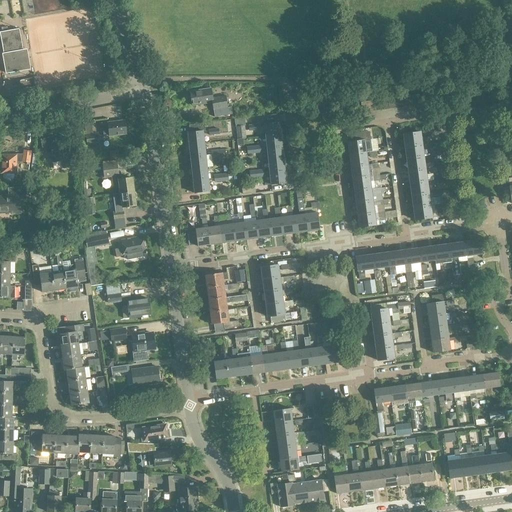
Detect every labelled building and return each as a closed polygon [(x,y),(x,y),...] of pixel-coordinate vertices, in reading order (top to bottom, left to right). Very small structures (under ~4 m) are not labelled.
[(22,50),(19,29),(8,31),(7,27),(1,28),(2,32),(0,32),(0,36),(7,75),(16,73),(16,74),(19,73),(19,72),(26,71),(31,70),(27,49),(22,50)] [(227,109),(225,97),(212,99),(210,90),(190,93),(193,106),(212,103),(214,111),(227,109)] [(236,127),(237,139),(246,138),(245,126),(246,126),(245,118),(234,119),(235,127),(236,127)] [(109,136),(109,137),(125,135),(124,122),(108,124),(102,125),(104,137),(109,136)] [(282,129),(280,130),(279,123),(264,125),(266,137),(282,135),(282,129)] [(190,133),(188,133),(188,140),(187,140),(187,146),(204,144),(202,132),(205,132),(204,124),(188,126),(188,131),(189,131),(190,133)] [(356,142),(348,143),(349,155),(366,153),(364,141),(370,140),(369,132),(355,134),(356,142)] [(424,133),(424,132),(403,135),(405,147),(422,145),(421,138),(424,137),(423,133),(424,133)] [(86,135),(87,145),(88,152),(100,151),(99,144),(98,134),(93,134),(86,135)] [(281,141),(283,141),(282,135),(266,137),(267,149),(282,147),(281,141)] [(74,152),(67,153),(65,142),(57,143),(56,137),(40,140),(43,154),(50,153),(52,163),(60,162),(61,169),(77,166),(74,152)] [(188,152),(190,152),(191,158),(205,156),(204,144),(187,146),(188,152)] [(405,147),(406,160),(424,157),(422,150),(425,149),(425,145),(426,145),(426,144),(422,145),(405,147)] [(284,153),(282,154),(282,147),(267,149),(268,161),(285,159),(284,153)] [(16,156),(1,156),(1,173),(2,173),(2,177),(4,179),(12,179),(14,178),(14,174),(16,174),(16,162),(22,162),(22,163),(26,163),(26,165),(29,165),(31,152),(23,151),(22,157),(16,157),(16,156)] [(366,153),(349,155),(351,167),(368,165),(367,158),(366,153)] [(191,164),(190,164),(190,170),(207,168),(205,156),(191,158),(191,164)] [(424,157),(406,160),(408,172),(425,169),(424,157)] [(285,159),(268,161),(270,172),(270,173),(285,172),(284,165),(286,165),(285,159)] [(120,194),(120,195),(134,193),(132,179),(119,181),(117,170),(116,162),(102,164),(104,178),(108,178),(112,177),(113,188),(119,187),(120,194)] [(368,165),(351,167),(353,179),(369,177),(369,171),(368,165)] [(191,176),(193,176),(193,182),(208,180),(207,168),(190,170),(191,176)] [(408,172),(410,184),(427,182),(425,169),(408,172)] [(285,173),(285,172),(270,173),(270,172),(264,173),(265,186),(286,184),(286,180),(287,180),(286,172),(285,173)] [(369,177),(353,179),(354,192),(371,189),(370,182),(369,177)] [(193,183),(192,183),(192,189),(194,188),(195,194),(209,192),(208,180),(193,182),(193,183)] [(427,182),(410,184),(411,196),(429,194),(427,182)] [(18,200),(26,199),(25,187),(7,188),(8,197),(0,197),(0,213),(11,212),(11,214),(19,214),(18,200)] [(375,189),(371,189),(354,192),(356,204),(373,202),(372,196),(376,196),(375,194),(374,189),(375,189)] [(114,209),(115,213),(123,212),(123,208),(135,206),(134,193),(120,195),(120,194),(113,195),(114,202),(114,209)] [(411,196),(413,208),(430,206),(429,194),(411,196)] [(91,203),(96,203),(95,198),(85,199),(86,210),(91,209),(91,203)] [(374,214),(373,207),(377,206),(376,201),(373,202),(356,204),(358,216),(374,214)] [(433,206),(430,206),(413,208),(415,221),(432,218),(431,211),(435,211),(435,210),(434,210),(433,206)] [(295,233),(307,232),(305,215),(304,211),(304,212),(299,212),(300,216),(293,216),(295,233)] [(123,212),(113,213),(114,220),(124,218),(123,212)] [(283,235),(295,233),(293,216),(292,213),(287,214),(288,217),(280,218),(283,235)] [(319,230),(317,213),(305,215),(307,232),(319,230)] [(378,213),(374,214),(358,216),(359,228),(386,224),(385,216),(385,217),(378,218),(377,213),(378,213)] [(203,229),(195,230),(197,247),(210,245),(207,228),(206,218),(201,219),(203,229)] [(271,237),(283,235),(280,218),(268,220),(271,237)] [(263,221),(256,222),(258,238),(271,237),(268,220),(263,221)] [(246,240),(258,238),(256,222),(244,223),(246,240)] [(219,223),(214,224),(214,227),(207,228),(210,245),(222,243),(219,227),(219,223)] [(237,224),(232,225),(234,242),(246,240),(244,223),(237,224)] [(227,226),(219,227),(222,243),(234,242),(232,225),(227,226)] [(109,244),(107,234),(106,232),(102,233),(85,236),(86,239),(88,248),(109,244)] [(116,258),(124,256),(124,257),(145,253),(142,237),(121,241),(123,248),(115,249),(116,258)] [(464,243),(466,256),(482,254),(480,240),(464,243)] [(451,258),(451,263),(452,262),(453,275),(460,274),(458,257),(466,256),(464,243),(449,245),(451,258)] [(449,245),(433,247),(435,260),(436,264),(451,263),(451,258),(449,245)] [(420,265),(427,264),(426,262),(435,260),(433,247),(418,249),(420,263),(420,265)] [(420,263),(418,249),(402,251),(404,265),(405,265),(405,268),(411,267),(411,273),(421,271),(420,265),(420,263)] [(389,270),(395,269),(395,266),(404,265),(402,251),(387,253),(389,267),(389,270)] [(371,255),(373,269),(389,267),(387,253),(371,255)] [(0,255),(0,273),(10,274),(10,262),(15,262),(15,255),(0,255)] [(364,270),(373,269),(371,255),(356,257),(357,271),(358,271),(358,274),(364,273),(364,270)] [(66,289),(63,271),(61,256),(56,256),(58,268),(59,268),(59,272),(51,273),(54,291),(66,289)] [(83,279),(80,259),(74,260),(75,270),(63,271),(66,289),(72,288),(72,291),(78,290),(77,280),(83,279)] [(428,276),(427,264),(420,265),(421,271),(422,271),(422,277),(428,276)] [(41,292),(54,291),(51,273),(39,275),(38,265),(31,266),(34,286),(40,285),(41,292)] [(261,268),(263,280),(280,278),(279,271),(282,271),(281,266),(281,265),(261,268)] [(236,282),(245,281),(243,270),(237,271),(235,272),(236,282)] [(0,286),(9,286),(10,274),(0,273),(0,286)] [(205,276),(207,288),(224,286),(223,280),(228,280),(227,273),(205,276)] [(283,277),(280,278),(263,280),(264,293),(281,290),(280,285),(284,284),(283,283),(283,278),(283,277)] [(376,293),(374,280),(363,282),(365,295),(376,293)] [(119,284),(106,286),(108,303),(121,301),(119,284)] [(224,286),(207,288),(208,300),(225,298),(225,292),(228,291),(228,290),(234,290),(234,285),(224,286)] [(9,286),(0,286),(0,298),(14,299),(14,286),(9,286)] [(264,293),(266,305),(283,303),(282,296),(285,295),(284,290),(281,290),(264,293)] [(225,298),(208,300),(210,313),(227,310),(226,304),(248,301),(247,295),(225,298)] [(432,303),(443,301),(442,295),(431,296),(432,303)] [(129,318),(141,317),(141,315),(150,314),(148,299),(134,301),(134,299),(127,300),(129,318)] [(398,313),(397,310),(411,308),(410,301),(394,303),(394,309),(391,309),(391,314),(398,313)] [(283,303),(266,305),(268,317),(285,315),(284,309),(287,309),(287,307),(286,307),(286,302),(283,303)] [(428,316),(445,314),(443,302),(426,304),(428,316)] [(212,325),(223,323),(223,329),(239,327),(238,321),(229,323),(228,317),(238,316),(237,309),(227,310),(210,313),(212,325)] [(388,310),(371,312),(372,324),(389,322),(388,310)] [(430,328),(430,329),(447,326),(446,321),(450,321),(449,319),(448,314),(445,314),(428,316),(430,328)] [(391,334),(389,322),(372,324),(374,336),(391,334)] [(61,347),(78,344),(77,332),(84,331),(83,325),(65,327),(66,333),(59,334),(61,347)] [(447,326),(430,329),(431,341),(448,339),(448,333),(451,332),(450,331),(450,326),(447,326)] [(111,343),(127,341),(126,328),(110,330),(111,343)] [(269,328),(259,330),(261,340),(271,338),(269,328)] [(247,333),(234,334),(235,342),(247,341),(247,333)] [(155,348),(153,334),(139,336),(138,334),(132,335),(134,353),(146,351),(146,350),(155,348)] [(376,349),(393,346),(391,334),(374,336),(376,349)] [(471,335),(465,336),(466,342),(467,348),(473,347),(471,335)] [(0,354),(12,355),(13,337),(1,336),(0,347),(0,354)] [(17,361),(17,355),(24,356),(25,338),(13,337),(12,355),(13,355),(12,360),(17,361)] [(448,339),(431,341),(433,353),(450,351),(449,343),(452,343),(452,338),(448,339)] [(335,342),(335,343),(330,344),(330,343),(323,344),(322,344),(323,344),(323,348),(323,349),(325,365),(338,363),(335,346),(335,342)] [(78,344),(61,347),(62,358),(80,356),(78,344)] [(323,349),(323,348),(323,344),(317,345),(317,348),(311,349),(313,366),(325,365),(323,349)] [(311,349),(310,346),(305,347),(305,350),(299,351),(301,368),(313,366),(311,349)] [(394,359),(393,346),(376,349),(377,361),(394,359)] [(299,351),(298,348),(293,348),(294,351),(287,352),(289,369),(301,368),(299,351)] [(279,350),(280,353),(274,354),(277,371),(289,369),(287,352),(286,349),(281,350),(281,349),(279,350)] [(265,373),(277,371),(274,354),(274,351),(269,352),(269,351),(267,351),(268,355),(262,356),(265,373)] [(253,374),(250,358),(250,357),(249,353),(237,355),(237,356),(238,359),(240,376),(253,374)] [(82,368),(82,367),(80,356),(62,358),(64,371),(66,370),(82,368)] [(226,361),(228,378),(240,376),(238,359),(237,356),(233,357),(232,356),(232,357),(232,360),(226,361)] [(262,356),(250,357),(250,358),(253,374),(265,373),(262,356)] [(216,379),(228,378),(226,361),(213,362),(216,379)] [(129,372),(128,365),(111,367),(112,374),(129,372)] [(66,370),(68,382),(86,379),(84,367),(82,367),(82,368),(66,370)] [(131,371),(133,386),(159,382),(157,367),(131,371)] [(498,373),(482,375),(484,389),(484,392),(485,392),(491,391),(490,388),(500,387),(498,373)] [(0,393),(12,394),(12,382),(17,382),(17,376),(10,376),(5,375),(4,375),(4,381),(0,381),(0,393)] [(467,377),(469,391),(484,389),(482,375),(467,377)] [(467,377),(451,380),(453,393),(459,392),(469,391),(467,377)] [(69,394),(87,391),(86,379),(68,382),(69,394)] [(451,380),(436,382),(438,395),(444,394),(453,393),(451,380)] [(436,382),(420,384),(422,397),(428,396),(438,395),(436,382)] [(420,384),(405,386),(407,399),(422,397),(420,384)] [(405,386),(390,388),(392,402),(392,406),(407,403),(408,403),(407,403),(407,399),(405,386)] [(390,388),(374,390),(376,404),(376,407),(382,406),(382,403),(392,402),(390,388)] [(106,389),(99,390),(101,403),(107,402),(106,389)] [(71,406),(89,403),(87,391),(69,394),(71,406)] [(12,394),(0,393),(0,405),(12,406),(12,394)] [(12,406),(0,405),(0,417),(13,418),(12,418),(12,406)] [(319,417),(318,405),(306,407),(308,419),(314,418),(319,417)] [(275,424),(292,422),(290,409),(273,411),(275,424)] [(490,422),(504,420),(503,412),(489,414),(490,422)] [(373,414),(376,433),(384,432),(381,413),(373,414)] [(0,417),(0,429),(13,430),(13,418),(0,417)] [(293,434),(292,422),(275,424),(277,436),(293,434)] [(141,443),(157,444),(157,438),(168,438),(166,425),(142,428),(143,435),(141,435),(141,443)] [(13,430),(0,429),(0,441),(13,442),(13,430)] [(293,434),(277,436),(278,448),(295,446),(294,439),(293,434)] [(42,435),(42,442),(35,442),(35,455),(41,456),(41,453),(53,453),(54,436),(42,435)] [(78,435),(78,437),(79,437),(78,453),(90,453),(91,436),(78,435)] [(67,437),(54,436),(53,453),(54,453),(54,456),(57,457),(57,454),(65,454),(67,437)] [(102,454),(103,436),(91,436),(90,453),(102,454)] [(115,437),(103,436),(102,454),(114,455),(113,458),(120,458),(120,444),(114,444),(115,437)] [(67,437),(65,454),(66,454),(66,458),(69,458),(69,454),(78,455),(78,453),(79,437),(78,437),(67,437)] [(0,454),(2,455),(2,460),(15,461),(15,454),(12,454),(13,442),(0,441),(0,454)] [(297,458),(295,446),(278,448),(280,460),(297,458)] [(153,452),(147,453),(149,466),(154,466),(155,466),(171,464),(169,451),(153,454),(153,452)] [(132,455),(133,463),(142,462),(141,454),(132,455)] [(485,457),(484,454),(479,455),(480,458),(472,459),(475,476),(487,474),(485,457)] [(509,454),(497,455),(499,472),(511,471),(509,454)] [(497,455),(485,457),(487,474),(499,472),(497,455)] [(413,467),(407,467),(410,484),(422,483),(420,466),(419,466),(418,456),(411,456),(413,467)] [(280,460),(282,473),(299,470),(298,463),(301,462),(300,457),(297,458),(280,460)] [(460,457),(455,458),(455,461),(448,462),(450,479),(463,477),(460,460),(460,457)] [(472,459),(460,460),(463,477),(475,476),(472,459)] [(434,481),(432,464),(420,466),(422,483),(434,481)] [(402,468),(395,469),(398,486),(410,484),(407,467),(402,468)] [(390,470),(383,471),(385,488),(398,486),(395,469),(390,470)] [(39,484),(49,485),(50,471),(39,470),(39,484)] [(378,471),(371,472),(373,489),(385,488),(383,471),(378,471)] [(359,474),(361,491),(373,489),(371,472),(359,474)] [(89,485),(96,485),(97,473),(89,473),(89,485)] [(123,473),(113,473),(112,483),(117,483),(123,484),(123,473)] [(140,481),(140,489),(147,489),(148,475),(140,475),(140,474),(135,474),(135,480),(140,481)] [(359,474),(347,475),(349,492),(361,491),(359,474)] [(163,476),(148,475),(148,476),(148,483),(163,485),(163,478),(163,476)] [(334,477),(336,494),(349,492),(347,475),(334,477)] [(174,491),(173,477),(163,478),(163,485),(164,492),(174,491)] [(288,484),(277,486),(280,508),(295,505),(295,504),(294,505),(292,485),(295,484),(295,479),(288,480),(288,484)] [(0,481),(0,495),(8,496),(9,482),(0,481)] [(323,500),(321,481),(306,483),(309,503),(323,500)] [(294,505),(295,504),(309,503),(306,483),(295,484),(292,485),(294,505)] [(181,511),(196,510),(195,498),(195,497),(197,497),(196,489),(194,489),(194,488),(179,490),(181,511)] [(22,511),(23,511),(30,511),(31,490),(16,489),(14,511),(16,511),(22,511)] [(48,497),(47,511),(59,511),(60,497),(56,497),(56,493),(49,492),(49,497),(48,497)] [(115,511),(116,501),(116,493),(102,492),(101,511),(115,511)] [(75,511),(89,511),(90,500),(90,493),(84,493),(84,499),(76,499),(75,511)] [(124,502),(127,502),(126,511),(140,511),(141,493),(125,493),(124,502)]
